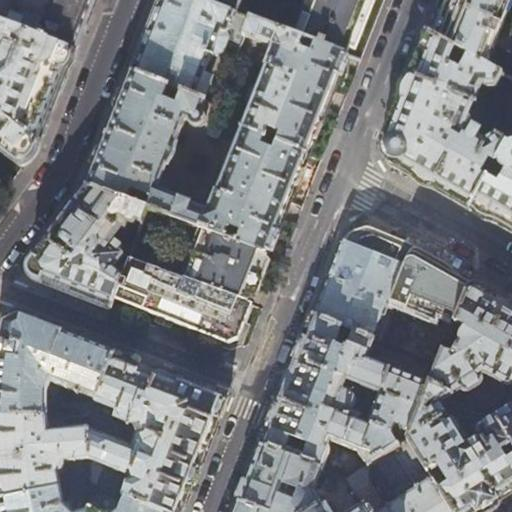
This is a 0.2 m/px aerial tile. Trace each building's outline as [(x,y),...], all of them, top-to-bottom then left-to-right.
[(87,22),(95,0),(0,0),(0,24),(21,33),(27,17),(41,22),(34,38),(75,53),(87,22)] [(235,15),(195,0),(160,0),(148,32),(131,74),(198,98),(205,95),(212,79),(210,76),(211,73),(204,71),(211,54),(218,56),(219,52),(223,50),(227,41),(240,46),(243,37),(249,20),(235,15)] [(195,0),(235,15),(241,0),(195,0)] [(367,0),(304,0),(291,35),(346,56),(367,0)] [(448,0),(433,38),(511,81),(511,57),(493,48),(505,17),(501,15),(506,0),(448,0)] [(291,35),(249,20),(243,37),(270,48),(256,85),(252,84),(245,99),(250,101),(240,127),(307,153),(324,111),(346,56),(291,35)] [(34,38),(21,33),(0,24),(0,48),(6,51),(0,65),(0,150),(22,168),(28,162),(33,157),(38,148),(52,112),(75,53),(34,38)] [(511,81),(433,38),(425,33),(399,97),(381,142),(390,166),(470,211),(511,132),(511,81)] [(198,98),(131,74),(111,124),(87,188),(149,211),(206,232),(267,255),(284,212),(307,153),(240,127),(206,214),(155,193),(184,120),(192,124),(195,124),(198,124),(200,122),(202,119),(203,115),(202,112),(206,101),(198,98)] [(511,132),(470,211),(498,226),(511,234),(511,132)] [(149,211),(87,188),(86,189),(60,223),(33,259),(31,261),(30,266),(30,273),(34,278),(38,282),(111,310),(115,300),(130,262),(109,247),(113,241),(118,245),(123,238),(118,235),(121,230),(128,232),(131,226),(135,227),(137,226),(139,223),(144,225),(149,211)] [(257,282),(267,255),(206,232),(187,281),(248,304),(257,282)] [(335,262),(328,279),(453,327),(455,323),(470,285),(436,266),(429,282),(403,272),(405,265),(343,241),(335,262)] [(130,260),(130,262),(115,300),(178,325),(227,345),(240,339),(245,326),(253,306),(248,304),(187,281),(130,260)] [(321,297),(313,317),(375,340),(432,362),(438,364),(443,352),(453,327),(328,279),(321,297)] [(511,308),(470,285),(455,323),(467,328),(463,332),(462,335),(461,339),(462,343),(454,357),(443,352),(438,364),(433,378),(430,385),(429,387),(455,396),(465,389),(468,391),(471,391),(472,391),(480,386),(482,382),(482,379),(487,377),(510,389),(511,385),(511,308)] [(58,386),(97,401),(115,354),(66,335),(16,316),(2,322),(0,332),(0,418),(50,418),(49,394),(54,396),(58,386)] [(429,387),(430,385),(368,359),(375,340),(313,317),(288,380),(261,447),(322,470),(330,450),(328,446),(330,441),(359,452),(369,467),(377,462),(407,443),(429,387)] [(115,354),(97,401),(96,404),(118,412),(115,420),(132,426),(142,424),(140,427),(141,430),(142,433),(144,435),(137,438),(132,449),(91,431),(90,459),(126,474),(130,473),(132,481),(128,482),(122,497),(125,498),(160,511),(181,511),(200,465),(227,397),(206,389),(162,372),(115,354)] [(433,378),(438,364),(432,362),(427,375),(433,378)] [(444,402),(455,396),(429,387),(407,443),(451,511),(485,511),(504,500),(511,495),(511,442),(497,415),(483,424),(480,426),(479,429),(480,433),(481,436),(469,444),(444,402)] [(511,442),(511,405),(497,415),(511,442)] [(50,418),(0,418),(0,501),(63,490),(61,472),(64,471),(66,469),(67,467),(67,464),(90,459),(91,431),(90,429),(50,435),(50,418)] [(451,511),(407,443),(377,462),(398,495),(400,493),(403,498),(385,509),(367,479),(366,476),(369,474),(369,467),(348,480),(364,506),(367,511),(451,511)] [(313,492),(322,470),(261,447),(249,479),(239,504),(260,511),(367,511),(364,506),(355,511),(328,511),(326,507),(323,509),(313,492)] [(63,490),(0,501),(0,511),(74,511),(73,509),(70,508),(66,507),(63,490)] [(160,511),(125,498),(119,511),(93,511),(89,511),(160,511)]
